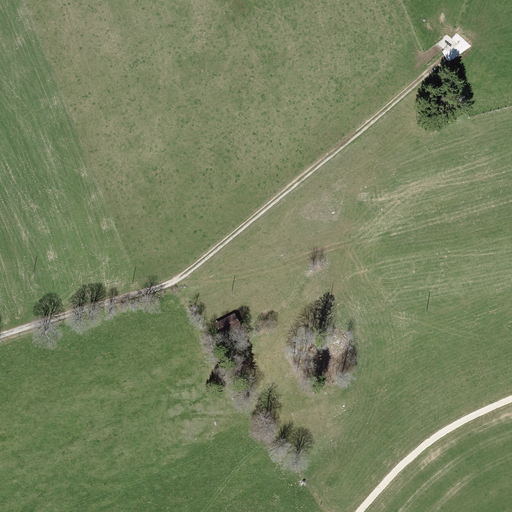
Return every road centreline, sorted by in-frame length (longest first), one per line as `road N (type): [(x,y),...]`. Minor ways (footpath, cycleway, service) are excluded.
road 1 (track): [(0,335),(177,278),(459,45)]
road 2 (track): [(511,398),(436,436),(359,511)]
